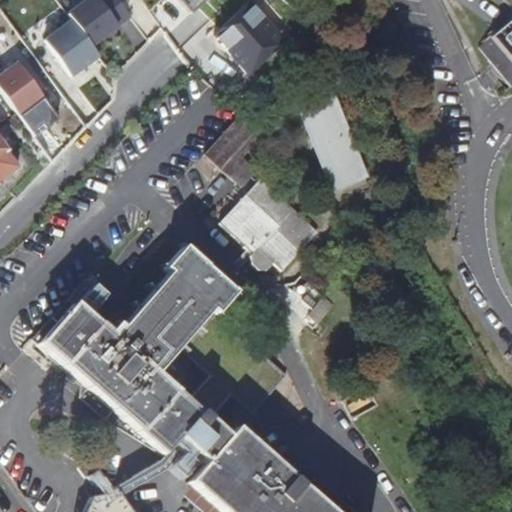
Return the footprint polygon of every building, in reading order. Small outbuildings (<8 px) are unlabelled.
[(74,26),(92,51),(132,22),(116,0),(104,0),(100,3),(97,0),(96,0),(69,20),(74,26)] [(243,82),(284,40),(247,4),(206,46),(243,82)] [(511,23),(472,56),(507,95),(511,91),(511,23)] [(74,26),(45,46),(72,82),(100,62),(92,51),(74,26)] [(0,80),(0,94),(19,121),(43,104),(18,68),(0,80)] [(274,85),(263,96),(285,117),(296,106),(274,85)] [(335,96),(302,109),(332,191),(367,179),(335,96)] [(266,130),(246,111),(240,117),(203,157),(224,177),(239,160),(266,130)] [(0,181),(17,169),(0,145),(0,181)] [(253,173),(239,160),(224,177),(237,191),(253,173)] [(260,185),(219,230),(252,260),(251,262),(252,270),(258,275),(267,276),(274,269),(282,277),(317,237),(260,185)] [(161,460),(179,441),(188,449),(206,466),(185,488),(211,511),(347,511),(339,505),(324,492),(314,504),(235,433),(226,443),(199,417),(198,418),(149,375),(172,349),(178,355),(187,344),(182,339),(205,312),(211,318),(230,295),(178,249),(158,271),(165,278),(133,314),(119,332),(110,342),(67,302),(29,341),(87,394),(80,402),(102,422),(110,413),(161,460)] [(302,304),(321,318),(332,304),(313,289),(302,304)] [(102,422),(160,460),(161,460),(110,413),(102,422)] [(112,493),(121,507),(134,491),(143,488),(147,485),(148,484),(157,478),(164,473),(188,449),(179,441),(161,460),(160,460),(137,476),(112,492),(108,495),(109,496),(112,493)] [(124,511),(121,507),(112,493),(109,496),(108,495),(95,475),(86,482),(93,492),(82,511),(124,511)]
